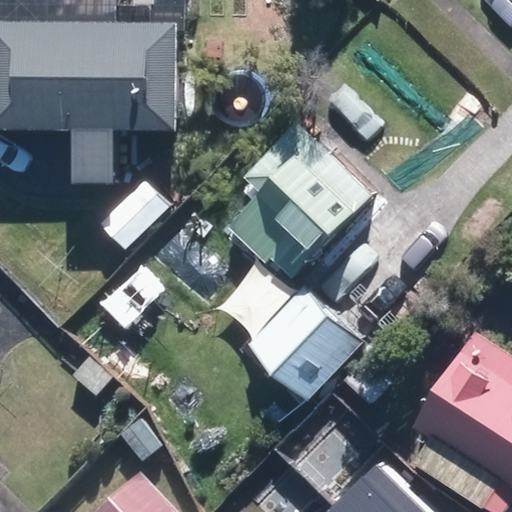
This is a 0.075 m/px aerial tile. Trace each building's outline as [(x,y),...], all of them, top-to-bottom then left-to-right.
[(177,29),(0,27),(0,132),(80,133),(80,186),(116,187),(116,133),(176,134),(177,29)] [(234,225),(294,282),(372,201),(297,128),(246,181),(262,197),(234,225)] [(189,220),(157,188),(113,231),(145,263),(189,220)] [(166,290),(139,265),(99,307),(125,332),(166,290)] [(306,289),(251,347),(307,399),(362,341),(306,289)] [(511,358),(475,335),(416,428),(511,487),(511,358)] [(78,448),(48,416),(6,456),(36,488),(78,448)] [(421,511),(377,466),(329,511),(421,511)] [(173,511),(141,476),(101,511),(173,511)]
